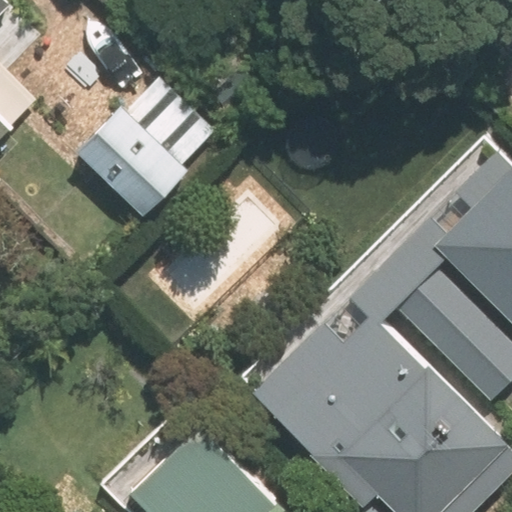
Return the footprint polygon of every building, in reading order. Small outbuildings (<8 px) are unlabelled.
[(0,74),(38,35),(1,0),(0,0),(0,135),(29,106),(0,78),(0,74)] [(224,125),(158,63),(76,151),(142,213),(224,125)] [(511,161),(492,181),(462,150),(400,212),(435,248),(489,302),(511,325),(511,161)] [(403,221),(362,176),(336,199),(376,245),(403,221)] [(511,447),(361,299),(258,403),(363,506),(357,511),(469,511),(511,469),(511,447)] [(285,511),(196,422),(124,493),(143,511),(285,511)]
